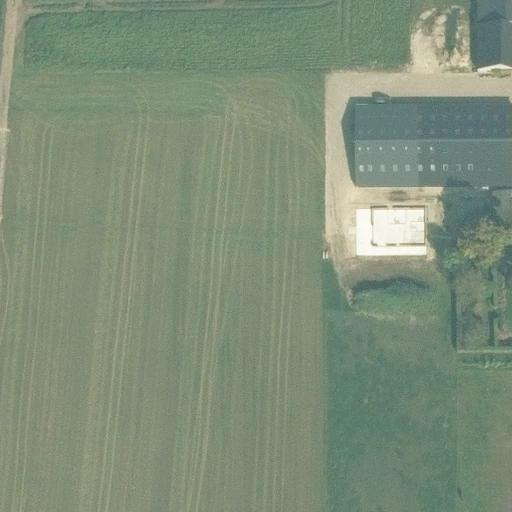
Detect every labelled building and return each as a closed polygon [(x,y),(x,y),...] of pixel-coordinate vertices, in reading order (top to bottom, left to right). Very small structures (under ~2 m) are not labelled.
[(511,0),(476,0),(477,75),(511,74),(511,0)] [(193,97),(194,72),(123,70),(122,94),(193,97)] [(511,107),(354,109),(355,190),(511,188),(511,107)] [(511,195),(493,196),(494,236),(511,235),(511,195)] [(371,250),(425,249),(425,210),(371,211),(371,250)] [(511,254),(498,254),(498,272),(511,271),(511,254)]
